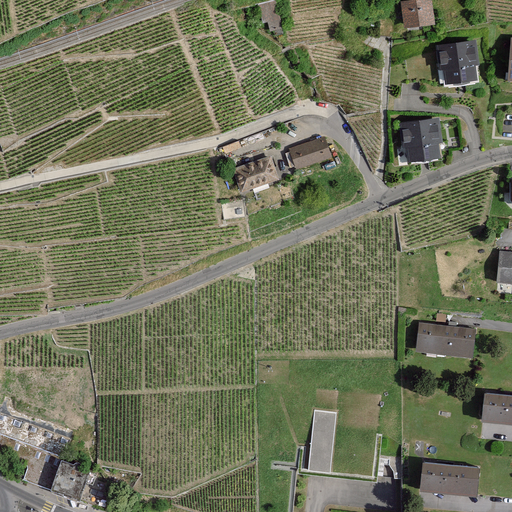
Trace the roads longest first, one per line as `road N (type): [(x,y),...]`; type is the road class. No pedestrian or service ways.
road 1 (residential): [(0,331),(129,303),(511,150)]
road 2 (track): [(0,185),(214,140),(314,109),(343,129),(378,201)]
road 3 (unknown): [(387,43),(385,146),(373,190)]
